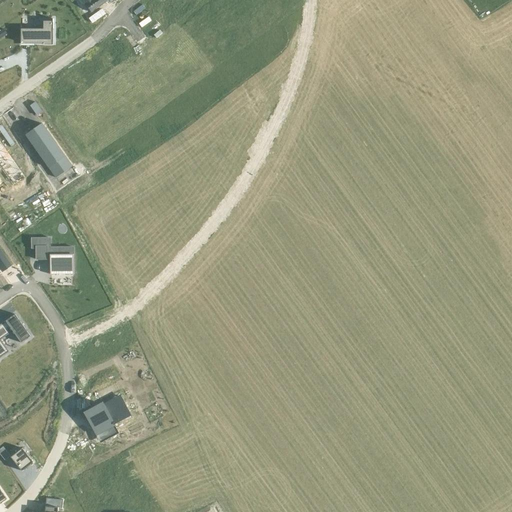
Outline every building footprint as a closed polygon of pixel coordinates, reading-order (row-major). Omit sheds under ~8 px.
[(82,0),(91,13),(107,1),(109,0),(82,0)] [(359,0),(363,6),(371,0),(381,0),(389,11),(388,12),(396,23),(427,2),(425,0),(359,0)] [(44,30),(22,30),(22,43),(44,43),(44,46),(54,46),(54,19),(53,19),(53,22),(44,22),(44,30)] [(205,36),(194,44),(206,61),(217,54),(205,36)] [(181,53),(170,61),(183,78),(193,71),(181,53)] [(146,54),(136,62),(148,79),(159,72),(146,54)] [(123,71),(112,79),(124,96),(135,88),(123,71)] [(111,105),(100,113),(113,130),(123,122),(111,105)] [(88,122),(77,129),(89,147),(100,139),(88,122)] [(42,124),(26,135),(56,178),(72,166),(42,124)] [(0,142),(0,143),(0,164),(14,184),(15,184),(14,183),(23,176),(24,177),(25,177),(0,141),(0,142)] [(47,248),(36,248),(36,261),(51,261),(51,275),(73,275),(73,249),(47,249),(47,248)] [(0,249),(0,267),(3,272),(11,266),(0,249)] [(10,317),(0,324),(0,358),(9,352),(1,340),(13,331),(21,343),(31,336),(15,314),(10,318),(10,317)] [(120,396),(87,414),(97,433),(106,428),(110,435),(115,432),(111,425),(130,415),(120,396)] [(10,456),(3,447),(0,449),(0,453),(5,460),(10,456)] [(11,457),(22,471),(33,462),(22,448),(11,457)] [(122,484),(122,496),(132,496),(132,484),(122,484)] [(102,494),(102,508),(118,508),(118,494),(102,494)] [(46,498),(44,511),(57,511),(58,508),(62,508),(63,500),(46,498)]
